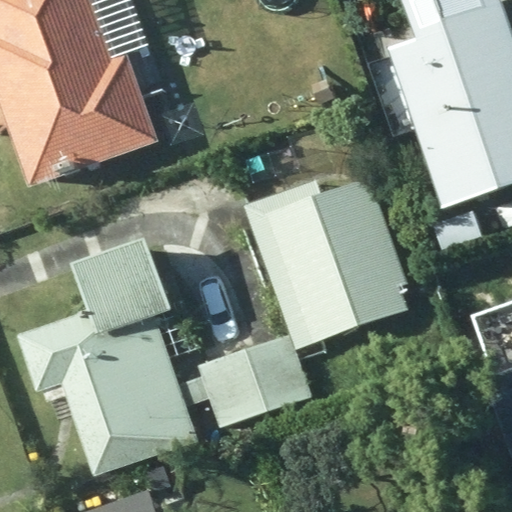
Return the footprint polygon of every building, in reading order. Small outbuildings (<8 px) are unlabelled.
[(18,126),(42,196),(171,150),(137,60),(123,65),(99,0),(0,0),(0,33),(3,40),(0,41),(0,75),(9,99),(0,102),(0,123),(3,132),(18,126)] [(511,28),(413,60),(415,69),(389,75),(410,144),(442,147),(468,220),(511,204),(511,28)] [(327,185),(255,211),(307,355),(419,316),(410,292),(417,289),(381,186),(334,203),(327,185)] [(79,401),(107,484),(208,448),(195,412),(219,404),(230,432),(317,400),(294,339),(207,369),(213,384),(190,393),(167,330),(190,322),(164,249),(91,274),(107,316),(33,343),(56,410),(79,401)] [(511,367),(479,379),(511,473),(511,367)]
